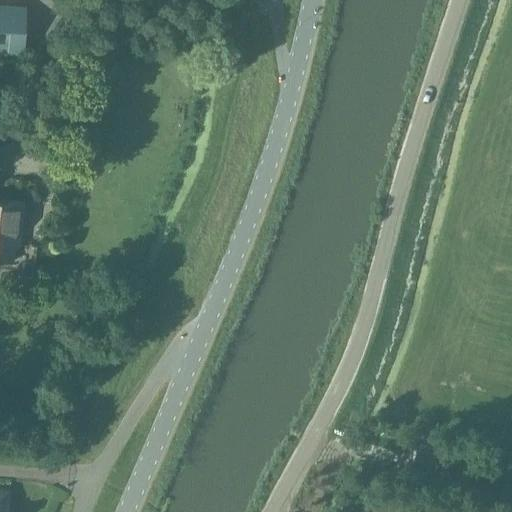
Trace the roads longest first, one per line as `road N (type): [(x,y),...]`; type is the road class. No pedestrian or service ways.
road 1 (unclassified): [(274,511),(356,359),(406,164),(461,0)]
road 2 (unclassified): [(125,511),(250,220),(289,105),(312,0)]
